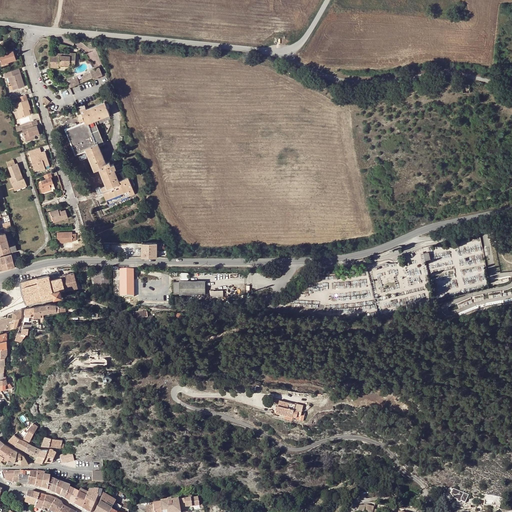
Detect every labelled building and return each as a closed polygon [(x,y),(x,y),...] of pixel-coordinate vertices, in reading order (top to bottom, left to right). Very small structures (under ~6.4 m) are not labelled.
[(16,60),(13,51),(0,54),(0,60),(1,64),(5,63),(5,64),(16,60)] [(75,54),(70,53),(70,55),(70,57),(60,56),(51,56),(50,68),(59,69),(59,66),(75,67),(75,54)] [(99,68),(90,72),(90,73),(92,78),(93,79),(102,75),(99,68)] [(25,87),(19,69),(4,74),(6,79),(7,78),(9,77),(10,82),(11,83),(13,91),(25,87)] [(81,77),(82,79),(84,82),(92,78),(90,73),(81,77)] [(70,88),(84,82),(82,79),(79,81),(77,78),(67,82),(69,85),(70,88)] [(469,93),(468,85),(458,86),(458,92),(462,91),(462,94),(469,93)] [(29,110),(28,108),(30,107),(26,95),(19,98),(20,100),(15,102),(20,118),(30,115),(29,110)] [(108,205),(135,194),(128,178),(119,182),(114,171),(116,170),(114,165),(107,167),(99,146),(104,144),(102,139),(95,121),(110,115),(105,103),(86,110),(85,108),(80,110),(82,114),(84,120),(85,122),(86,124),(77,128),(76,125),(68,128),(65,130),(75,156),(86,152),(94,172),(100,170),(106,186),(102,188),(108,205)] [(32,122),(21,125),(23,130),(26,139),(31,138),(30,136),(34,135),(39,133),(37,126),(33,127),(32,122)] [(29,152),(35,170),(39,168),(40,170),(40,171),(46,169),(45,167),(44,165),(49,164),(45,152),(41,153),(40,152),(39,149),(29,152)] [(17,164),(15,164),(8,167),(12,177),(10,178),(14,188),(25,183),(24,179),(23,179),(21,180),(20,176),(22,175),(17,164)] [(52,178),(51,173),(44,175),(46,180),(41,182),(42,184),(39,185),(42,194),(51,191),(51,188),(54,187),(52,178)] [(53,222),(68,217),(65,209),(61,211),(59,211),(58,210),(58,208),(50,211),(53,220),(53,222)] [(65,243),(73,242),(72,241),(72,234),(72,232),(57,233),(58,244),(65,243)] [(15,246),(14,246),(9,247),(8,240),(0,242),(0,255),(5,254),(17,251),(15,246)] [(157,244),(142,244),(142,257),(142,258),(157,258),(157,244)] [(15,268),(14,265),(14,262),(12,254),(5,256),(9,269),(15,268)] [(0,271),(9,269),(5,256),(0,257),(0,271)] [(114,270),(114,296),(134,296),(134,271),(114,270)] [(61,291),(65,290),(62,277),(61,277),(61,276),(60,272),(59,272),(20,282),(21,288),(24,298),(25,301),(26,305),(30,303),(38,301),(46,299),(54,298),(54,299),(62,298),(62,297),(62,296),(61,291)] [(62,277),(65,290),(61,291),(62,296),(65,295),(78,292),(79,292),(78,288),(74,273),(61,276),(61,277),(62,277)] [(94,280),(95,289),(110,288),(109,279),(94,280)] [(205,279),(174,280),(174,295),(206,294),(205,279)] [(49,313),(59,312),(59,305),(49,305),(46,305),(43,306),(43,314),(49,313)] [(44,317),(43,314),(43,306),(42,306),(40,306),(39,307),(36,307),(34,307),(34,313),(33,317),(33,318),(44,317)] [(25,314),(25,317),(31,317),(31,313),(34,313),(34,307),(25,309),(25,314)] [(13,312),(8,313),(8,314),(8,317),(13,317),(13,319),(19,318),(21,316),(22,310),(21,309),(20,309),(19,309),(19,310),(13,311),(13,312)] [(13,317),(8,317),(7,317),(6,315),(4,316),(4,318),(0,319),(0,323),(0,327),(0,329),(0,330),(1,330),(12,328),(13,319),(13,317)] [(23,325),(21,333),(26,334),(28,334),(29,328),(31,328),(31,325),(27,325),(23,324),(23,325)] [(26,334),(21,333),(19,333),(18,333),(15,340),(21,341),(26,335),(26,334)] [(277,412),(286,414),(294,416),(297,417),(298,416),(301,416),(304,405),(296,403),(296,404),(280,400),(277,412)] [(24,437),(30,440),(31,439),(35,431),(38,426),(33,423),(32,424),(27,429),(28,431),(24,437)] [(15,445),(16,444),(19,439),(14,434),(9,440),(15,445)] [(51,438),(44,436),(42,445),(49,446),(51,438)] [(49,446),(57,447),(63,447),(64,444),(62,443),(62,440),(51,438),(49,446)] [(21,447),(26,449),(28,443),(21,440),(19,439),(16,444),(17,445),(21,447)] [(29,452),(32,453),(30,456),(35,459),(37,456),(38,453),(41,449),(28,443),(26,449),(29,452)] [(9,459),(9,458),(13,449),(8,445),(5,451),(6,452),(3,455),(4,456),(9,459)] [(14,465),(15,462),(18,451),(13,449),(9,458),(9,459),(8,461),(6,465),(14,465)] [(43,460),(52,461),(54,455),(56,451),(52,449),(48,449),(45,456),(43,460)] [(18,451),(15,462),(14,465),(21,465),(29,464),(24,455),(21,453),(18,451)] [(62,463),(67,462),(69,461),(74,460),(72,452),(62,455),(60,455),(62,463)] [(35,460),(43,462),(43,460),(45,456),(38,453),(37,456),(35,459),(35,460)] [(92,481),(104,482),(104,475),(103,473),(103,470),(92,471),(92,481)] [(12,483),(12,482),(18,484),(19,477),(13,478),(14,472),(2,472),(4,479),(5,480),(12,483)] [(29,472),(28,478),(27,485),(31,486),(34,487),(37,472),(29,472)] [(40,489),(43,476),(44,473),(41,473),(41,472),(37,472),(34,487),(40,489)] [(40,489),(47,491),(49,479),(49,478),(43,476),(40,489)] [(22,484),(27,485),(28,478),(19,477),(18,484),(22,484)] [(54,494),(58,496),(62,484),(58,482),(54,494)] [(64,485),(62,484),(58,496),(64,499),(68,488),(69,486),(64,485)] [(73,491),(68,488),(64,499),(69,501),(73,491)] [(441,497),(447,503),(453,499),(455,499),(457,500),(457,501),(460,502),(461,501),(465,503),(469,495),(454,489),(452,489),(451,488),(448,490),(450,491),(449,492),(441,497)] [(82,509),(87,493),(80,489),(78,493),(74,504),(82,509)] [(87,511),(90,511),(94,503),(95,501),(97,497),(97,496),(96,496),(98,490),(93,490),(88,490),(88,492),(87,493),(82,509),(87,511)] [(69,501),(74,504),(78,493),(73,491),(69,501)] [(107,496),(103,494),(101,497),(99,502),(94,511),(109,511),(110,510),(114,502),(115,501),(107,496)] [(34,506),(34,508),(41,510),(43,510),(45,509),(48,510),(55,500),(50,498),(38,495),(37,501),(36,501),(35,506),(34,506)] [(32,508),(34,508),(34,506),(35,506),(36,501),(32,499),(25,497),(24,503),(33,506),(32,508)] [(180,510),(195,507),(200,507),(198,497),(178,500),(178,501),(180,510)] [(48,511),(47,511),(58,511),(62,506),(60,503),(55,500),(48,510),(48,511)] [(161,504),(161,511),(180,511),(180,510),(178,501),(161,504)] [(161,511),(161,504),(161,503),(153,504),(153,505),(146,506),(146,511),(161,511)]
